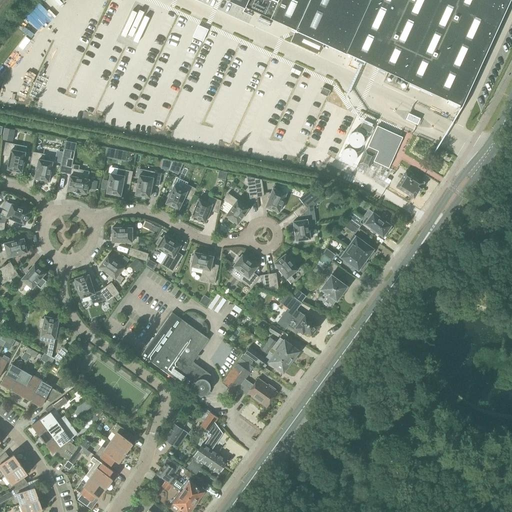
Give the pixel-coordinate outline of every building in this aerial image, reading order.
[(23,19),(45,27),(50,13),(44,11),(48,0),(37,0),(35,7),(28,4),(23,19)] [(226,0),(296,32),(291,43),(318,55),(325,45),(462,108),(511,0),(226,0)] [(328,97),(330,90),(323,87),(320,93),(328,97)] [(371,133),(374,127),(363,122),(360,128),(371,133)] [(377,126),(368,147),(378,151),(374,161),(389,168),(403,137),(377,126)] [(4,128),(2,140),(13,142),(15,130),(4,128)] [(24,169),(25,162),(24,162),(26,153),(17,151),(18,145),(6,142),(3,155),(10,156),(8,169),(22,172),(22,168),(24,169)] [(103,150),(102,161),(112,162),(113,151),(103,150)] [(366,150),(360,164),(369,168),(375,155),(366,150)] [(35,179),(49,182),(50,178),(51,178),(53,172),(51,171),(53,162),(44,160),(45,154),(33,152),(31,165),(37,166),(35,179)] [(70,156),(63,154),(60,172),(67,173),(70,156)] [(79,169),(72,167),(67,190),(86,194),(88,188),(96,190),(97,182),(89,180),(88,179),(89,171),(79,169)] [(107,189),(107,193),(121,196),(123,183),(130,184),(133,172),(121,169),(120,175),(111,173),(110,179),(108,179),(106,189),(107,189)] [(133,191),(136,192),(135,195),(150,198),(152,185),(159,186),(162,173),(150,171),(148,177),(139,175),(138,184),(135,183),(133,191)] [(424,183),(406,171),(396,187),(414,199),(417,193),(418,193),(421,189),(421,188),(424,183)] [(250,198),(257,197),(254,178),(247,177),(250,198)] [(254,178),(257,197),(264,196),(262,180),(254,178)] [(170,194),(169,193),(166,199),(168,200),(166,203),(179,209),(185,197),(191,200),(196,189),(185,184),(183,189),(175,185),(170,194)] [(266,207),(279,212),(281,209),(282,209),(284,203),(283,202),(286,194),(278,190),(279,186),(274,185),(266,207)] [(228,219),(234,223),(235,222),(238,224),(249,208),(228,194),(224,199),(233,206),(226,216),(229,218),(228,219)] [(210,210),(219,213),(221,201),(210,196),(208,202),(199,199),(196,208),(194,207),(191,215),(193,215),(192,217),(205,223),(210,210)] [(21,207),(12,204),(8,212),(3,210),(1,215),(25,225),(31,211),(27,210),(28,208),(21,206),(21,207)] [(294,212),(299,217),(309,210),(307,207),(304,204),(294,212)] [(309,210),(299,217),(301,221),(293,222),(294,228),(294,234),(295,234),(296,241),(310,239),(310,237),(312,236),(311,230),(309,230),(308,225),(314,224),(312,206),(307,207),(309,210)] [(348,221),(360,229),(363,225),(361,223),(363,221),(352,213),(348,221)] [(364,223),(372,229),(371,230),(376,234),(377,232),(384,237),(385,235),(387,236),(392,229),(390,228),(392,226),(386,222),(387,220),(380,215),(379,217),(373,213),(369,219),(367,218),(364,223)] [(356,234),(360,229),(348,221),(344,227),(354,234),(354,233),(356,234)] [(123,228),(123,226),(116,226),(116,228),(112,228),(112,242),(138,242),(138,237),(132,237),(132,228),(123,228)] [(177,252),(181,245),(164,235),(163,238),(160,236),(156,244),(158,245),(157,248),(167,254),(161,264),(173,272),(183,256),(177,252)] [(350,248),(368,261),(369,259),(371,260),(376,253),(374,252),(375,250),(368,245),(369,244),(364,240),(363,242),(355,236),(351,241),(354,243),(350,248)] [(2,259),(27,253),(24,239),(20,240),(20,238),(13,240),(14,241),(4,243),(6,250),(0,252),(2,259)] [(129,255),(146,261),(148,254),(131,248),(129,255)] [(367,262),(368,261),(350,248),(346,254),(344,252),(340,257),(349,263),(347,265),(353,268),(354,267),(360,271),(362,269),(364,271),(369,264),(367,262)] [(334,263),(338,257),(328,251),(324,256),(334,263)] [(219,265),(212,264),(214,257),(195,252),(194,256),(192,256),(191,262),(192,262),(191,266),(203,269),(201,281),(214,284),(219,265)] [(287,256),(286,254),(274,263),(291,283),(295,280),(291,275),(298,270),(293,263),(295,261),(290,255),(287,256)] [(116,262),(117,260),(112,256),(111,258),(108,255),(99,267),(121,282),(124,278),(119,275),(124,267),(116,262)] [(253,272),(258,266),(242,255),(240,258),(239,257),(235,262),(236,263),(234,266),(245,275),(241,279),(251,287),(259,277),(253,272)] [(0,277),(15,269),(10,262),(0,268),(0,269),(3,275),(0,276),(0,277)] [(43,276),(46,273),(35,264),(16,286),(22,290),(27,284),(33,289),(39,281),(40,283),(44,277),(43,276)] [(15,269),(0,277),(0,280),(2,284),(18,274),(15,269)] [(269,274),(272,290),(279,293),(276,273),(269,274)] [(264,288),(272,290),(269,274),(262,275),(264,288)] [(326,300),(333,305),(337,300),(347,287),(344,285),(346,283),(333,274),(322,289),(330,295),(326,300)] [(78,289),(81,298),(90,295),(92,301),(97,299),(89,275),(75,279),(76,283),(75,283),(77,290),(78,289)] [(106,287),(113,297),(119,293),(112,283),(106,287)] [(107,302),(113,297),(106,287),(100,291),(107,302)] [(298,290),(293,297),(301,303),(306,296),(298,290)] [(286,309),(286,310),(281,317),(303,333),(305,330),(311,334),(318,325),(296,309),(301,303),(293,297),(287,292),(280,302),(287,307),(286,309)] [(210,339),(173,312),(141,354),(197,395),(198,394),(200,395),(204,395),(207,394),(208,393),(209,392),(211,393),(212,392),(210,391),(210,390),(211,388),(211,385),(210,383),(209,382),(207,380),(211,375),(193,362),(210,339)] [(54,345),(59,319),(45,316),(45,319),(42,319),(40,327),(43,327),(41,336),(50,338),(49,344),(54,345)] [(222,336),(226,328),(220,325),(216,332),(222,336)] [(281,331),(272,325),(268,332),(277,337),(281,331)] [(270,337),(266,343),(272,348),(277,351),(291,362),(299,351),(284,341),(280,347),(275,344),(277,342),(270,337)] [(284,372),(291,362),(277,351),(272,348),(266,343),(261,349),(268,354),(269,352),(274,356),(269,362),(270,362),(270,365),(273,367),(276,367),(284,372)] [(63,347),(54,358),(60,362),(69,352),(63,347)] [(19,357),(25,360),(27,355),(21,352),(19,357)] [(2,359),(0,357),(0,375),(9,359),(4,356),(2,359)] [(269,384),(267,384),(259,378),(254,385),(246,379),(250,373),(236,362),(222,383),(236,392),(238,389),(246,395),(247,394),(267,407),(278,392),(276,391),(276,389),(269,384)] [(11,389),(22,370),(12,364),(1,383),(11,389)] [(21,395),(32,376),(22,370),(11,389),(21,395)] [(31,400),(42,381),(32,376),(21,395),(31,400)] [(65,392),(76,384),(72,379),(68,383),(64,390),(65,392)] [(42,381),(31,400),(41,406),(45,399),(51,402),(63,394),(52,388),(52,387),(42,381)] [(56,410),(67,401),(64,397),(53,405),(52,404),(44,410),(47,414),(55,408),(56,410)] [(94,408),(88,399),(78,406),(84,415),(94,408)] [(99,409),(94,415),(99,418),(104,412),(99,409)] [(209,432),(218,418),(208,411),(202,420),(203,421),(200,426),(209,432)] [(32,425),(39,434),(57,421),(50,412),(32,425)] [(57,421),(39,434),(46,444),(71,425),(64,416),(57,421)] [(116,435),(111,442),(126,453),(133,443),(131,442),(135,437),(118,424),(112,432),(116,435)] [(164,439),(173,445),(183,430),(174,424),(164,439)] [(71,425),(46,444),(53,453),(56,451),(68,461),(78,448),(69,441),(71,440),(70,439),(77,433),(71,425)] [(119,462),(126,453),(111,442),(107,439),(96,454),(113,466),(117,461),(119,462)] [(218,462),(224,466),(228,460),(207,446),(207,447),(205,445),(201,451),(218,463),(218,462)] [(224,466),(218,462),(218,463),(201,451),(199,450),(194,457),(195,457),(186,469),(195,475),(203,463),(210,468),(210,470),(213,472),(215,472),(218,474),(224,466)] [(6,475),(21,465),(14,455),(10,458),(6,452),(0,457),(0,468),(6,475)] [(87,475),(91,478),(106,489),(113,479),(111,478),(115,472),(94,457),(90,461),(94,464),(87,475)] [(158,476),(166,481),(172,486),(179,491),(196,503),(204,491),(190,481),(186,487),(170,476),(174,470),(166,464),(158,476)] [(11,491),(27,483),(23,477),(28,474),(21,465),(6,475),(11,483),(8,485),(11,491)] [(99,498),(106,489),(91,478),(85,485),(81,482),(76,490),(82,494),(78,499),(87,507),(91,501),(93,502),(97,497),(99,498)] [(168,491),(172,486),(166,481),(162,486),(168,491)] [(21,505),(38,499),(34,487),(30,489),(27,483),(11,491),(15,498),(18,496),(21,505)] [(189,511),(196,503),(179,491),(172,502),(180,508),(177,511),(189,511)] [(23,511),(38,511),(42,510),(38,499),(21,505),(23,511)]
